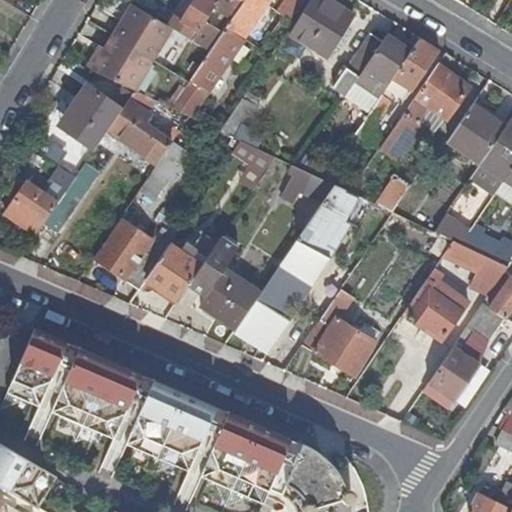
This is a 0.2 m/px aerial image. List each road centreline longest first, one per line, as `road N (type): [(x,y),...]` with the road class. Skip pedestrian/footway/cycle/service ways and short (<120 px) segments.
road 1 (residential): [(439,467),(0,274)]
road 2 (residential): [(399,0),(511,67)]
road 3 (residential): [(0,109),(64,0)]
road 4 (residential): [(511,364),(439,467)]
